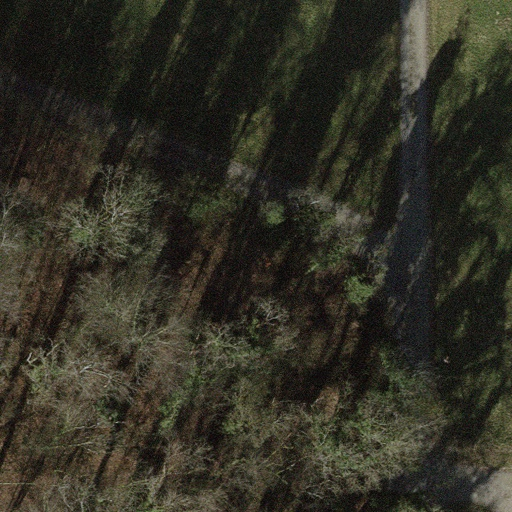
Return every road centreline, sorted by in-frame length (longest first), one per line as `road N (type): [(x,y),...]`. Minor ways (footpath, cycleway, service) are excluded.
road 1 (track): [(432,267),(0,71)]
road 2 (track): [(432,267),(428,0)]
road 3 (track): [(432,267),(412,511)]
